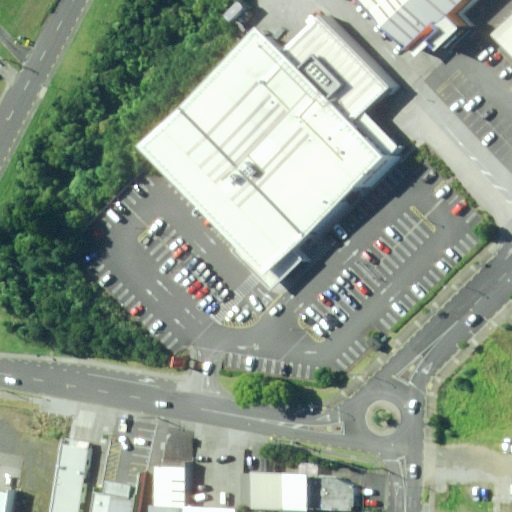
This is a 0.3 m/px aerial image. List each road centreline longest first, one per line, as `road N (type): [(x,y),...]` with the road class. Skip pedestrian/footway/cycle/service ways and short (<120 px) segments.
road 1 (tertiary): [(0,373),(303,426),(354,425)]
road 2 (tertiary): [(511,266),(393,392)]
road 3 (tertiary): [(70,0),(0,133)]
